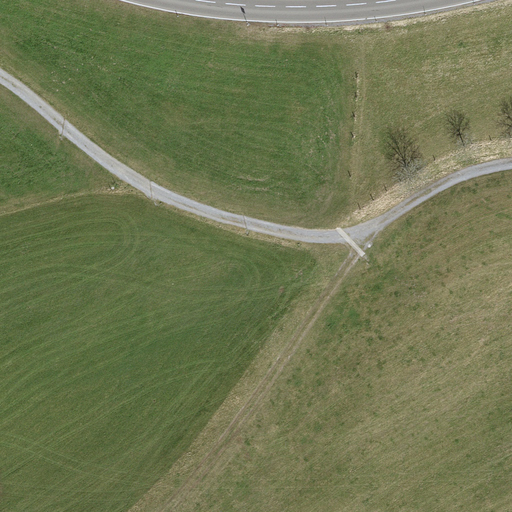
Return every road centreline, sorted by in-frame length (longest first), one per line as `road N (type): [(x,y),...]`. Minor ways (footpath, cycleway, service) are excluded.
road 1 (track): [(0,76),(119,172),(158,193),(300,235),(333,237),(378,225),(462,174),(511,163)]
road 2 (track): [(168,511),(378,225)]
road 3 (tertiary): [(217,0),(408,0)]
